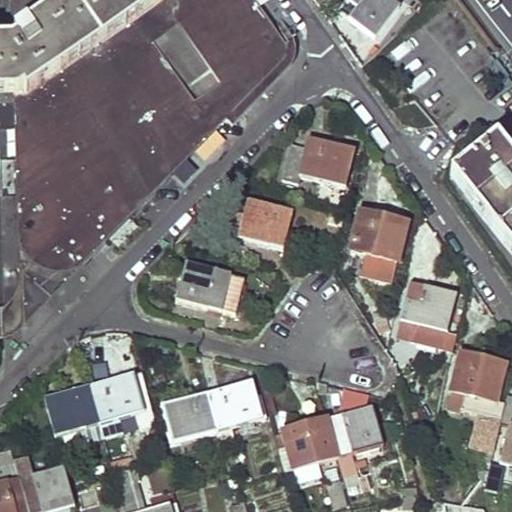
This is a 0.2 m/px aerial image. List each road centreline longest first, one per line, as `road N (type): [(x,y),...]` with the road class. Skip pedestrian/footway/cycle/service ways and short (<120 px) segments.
road 1 (residential): [(334,57),(100,297)]
road 2 (residential): [(511,310),(334,57)]
road 3 (residential): [(100,297),(139,323),(248,352),(321,342)]
road 4 (residential): [(100,297),(0,391)]
